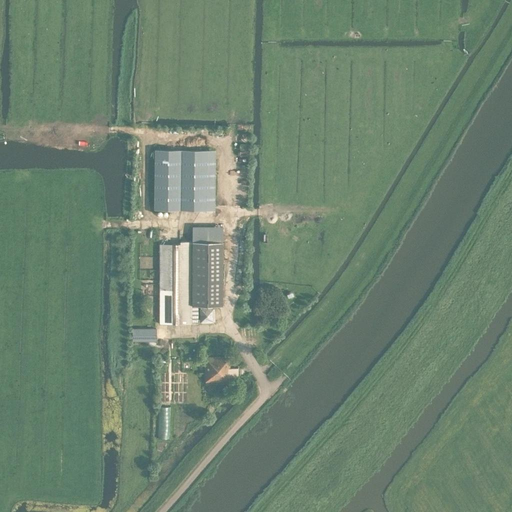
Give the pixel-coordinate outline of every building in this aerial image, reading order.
[(155,149),(154,209),(214,209),(215,149),(155,149)] [(192,243),(190,243),(158,243),(160,323),(191,322),(191,305),(222,305),(223,242),(192,241),(192,243)] [(156,340),(156,328),(132,328),(132,341),(156,340)] [(205,356),(205,381),(229,380),(229,377),(238,377),(238,367),(229,367),(230,357),(205,356)] [(171,406),(160,406),(159,437),(170,437),(171,406)]
